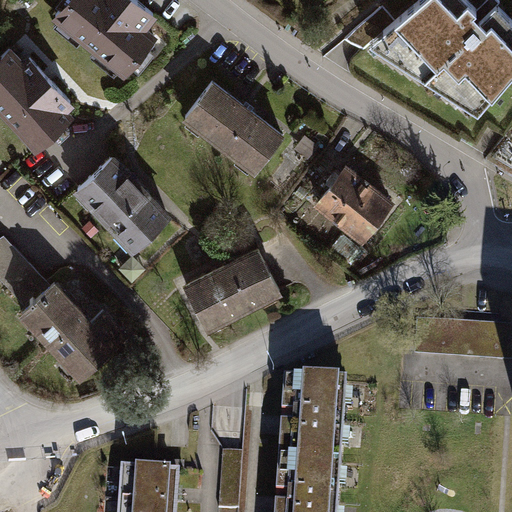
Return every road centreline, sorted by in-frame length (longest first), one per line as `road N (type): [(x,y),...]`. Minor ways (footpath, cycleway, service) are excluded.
road 1 (residential): [(489,245),(203,380),(24,438)]
road 2 (residential): [(489,245),(469,187),(454,169),(209,0)]
